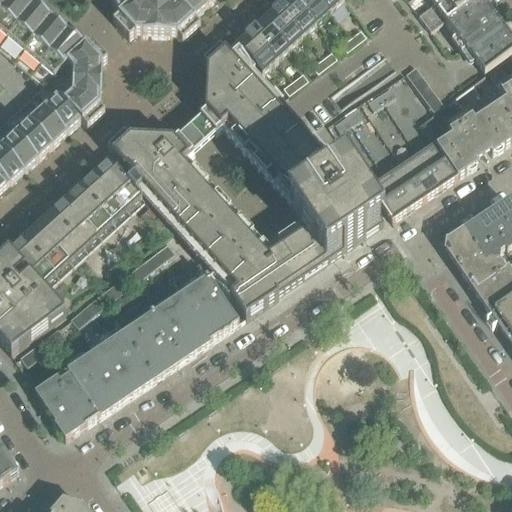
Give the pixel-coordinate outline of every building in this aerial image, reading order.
[(0,20),(16,34),(34,12),(19,0),(15,0),(0,18),(0,20)] [(0,0),(0,18),(15,0),(0,0)] [(113,28),(142,2),(140,0),(116,0),(109,5),(120,22),(113,28)] [(209,11),(198,0),(184,0),(178,6),(194,24),(209,11)] [(220,0),(198,0),(209,11),(220,0)] [(329,21),(310,0),(292,0),(289,3),(290,3),(316,33),(329,21)] [(344,7),(337,0),(310,0),(329,21),(344,7)] [(431,39),(444,28),(478,3),(476,0),(424,0),(433,12),(418,23),(431,39)] [(144,42),(146,12),(139,6),(142,3),(142,2),(113,28),(129,46),(134,41),(142,41),(142,42),(144,42)] [(290,3),(276,15),(303,45),(316,33),(290,3)] [(511,58),(511,45),(492,18),(480,3),(479,4),(478,3),(444,28),(445,29),(484,80),(511,58)] [(201,31),(194,24),(178,6),(170,14),(168,43),(169,43),(177,43),(182,48),(201,31)] [(33,47),(51,26),(34,12),(16,34),(33,47)] [(170,14),(146,12),(144,42),(168,43),(170,14)] [(276,15),(263,28),(290,57),(303,45),(276,15)] [(49,61),(67,40),(51,26),(33,47),(49,61)] [(263,28),(250,40),(276,69),(290,57),(263,28)] [(360,37),(351,44),(356,51),(366,44),(360,37)] [(64,74),(85,55),(84,54),(67,40),(49,61),(64,74)] [(250,40),(235,53),(262,83),(276,69),(250,40)] [(351,44),(341,51),(346,58),(356,51),(351,44)] [(107,65),(91,48),(84,54),(85,55),(64,74),(65,74),(67,72),(74,79),(102,80),(102,78),(102,70),(107,65)] [(236,299),(230,304),(246,327),(316,280),(383,235),(346,179),(338,184),(220,54),(202,70),(207,75),(205,118),(200,123),(192,130),(173,148),(129,146),(125,141),(107,157),(236,299)] [(331,58),(322,66),(327,73),(337,66),(331,58)] [(322,66),(312,73),(317,80),(327,73),(322,66)] [(511,87),(510,89),(499,73),(488,81),(498,96),(501,100),(505,107),(490,117),(511,148),(511,87)] [(415,74),(406,81),(434,119),(443,112),(415,74)] [(101,104),(102,80),(74,79),(73,103),(101,104)] [(302,80),(293,87),(298,95),(308,87),(302,80)] [(293,87),(283,94),(288,102),(298,95),(293,87)] [(392,100),(387,93),(375,100),(381,107),(392,100)] [(370,115),(381,107),(375,100),(364,107),(370,115)] [(105,119),(100,113),(100,105),(101,105),(101,104),(73,103),(64,110),(80,128),(81,128),(87,135),(105,119)] [(456,119),(449,109),(439,117),(446,127),(456,119)] [(80,128),(64,110),(50,123),(66,141),(80,128)] [(360,121),(355,114),(343,121),(349,129),(360,121)] [(491,162),(511,148),(490,117),(484,121),(480,115),(470,122),(467,117),(444,132),(451,142),(436,153),(435,154),(436,155),(437,154),(457,186),(478,171),(477,169),(484,164),(490,160),(491,162)] [(338,136),(349,129),(343,121),(333,129),(338,136)] [(66,141),(50,123),(36,136),(52,154),(66,141)] [(52,154),(36,136),(22,149),(38,167),(52,154)] [(38,167),(22,149),(7,162),(24,180),(38,167)] [(457,186),(437,154),(436,155),(435,154),(436,153),(434,150),(417,162),(441,196),(457,186)] [(24,180),(7,162),(0,168),(0,182),(9,193),(24,180)] [(441,196),(417,162),(401,172),(424,207),(441,196)] [(142,206),(136,200),(108,168),(0,266),(0,349),(11,362),(66,322),(42,296),(142,206)] [(424,207),(401,172),(384,183),(408,218),(424,207)] [(0,201),(9,193),(0,182),(0,201)] [(408,218),(384,183),(368,194),(391,229),(408,218)] [(511,206),(465,238),(483,266),(495,258),(500,261),(504,257),(506,260),(511,256),(511,206)] [(155,226),(147,216),(142,220),(150,230),(155,226)] [(157,237),(165,229),(159,222),(155,226),(150,230),(157,237)] [(174,239),(165,229),(157,237),(165,246),(174,239)] [(511,305),(511,281),(508,276),(507,275),(505,276),(499,268),(500,261),(495,258),(483,266),(465,238),(449,248),(448,259),(490,320),(511,305)] [(239,331),(212,292),(199,272),(171,291),(212,350),(239,331)] [(212,350),(171,291),(115,328),(124,342),(156,387),(212,350)] [(511,305),(490,320),(511,352),(511,305)] [(156,387),(124,342),(68,379),(99,425),(156,387)] [(99,425),(68,379),(36,401),(57,432),(56,433),(65,446),(84,433),(85,434),(99,425)] [(0,491),(16,481),(2,460),(0,457),(0,491)]
